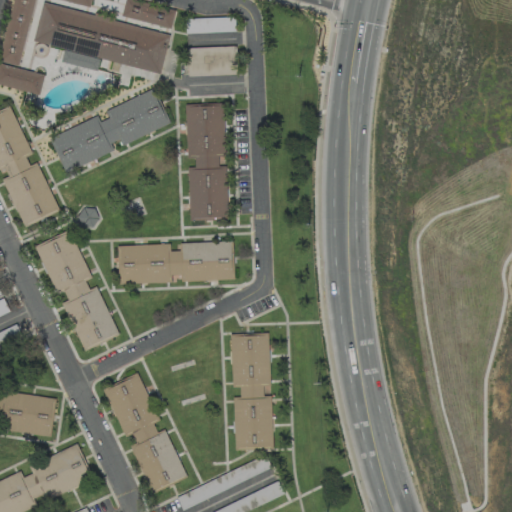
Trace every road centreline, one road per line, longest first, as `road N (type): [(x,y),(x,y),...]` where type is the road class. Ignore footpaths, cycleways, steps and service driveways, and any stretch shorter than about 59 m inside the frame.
road 1 (tertiary): [(390,511),(349,345),(344,118),(364,0)]
road 2 (residential): [(74,378),(264,286),(253,27),(242,8),(222,0)]
road 3 (residential): [(133,511),(0,232)]
